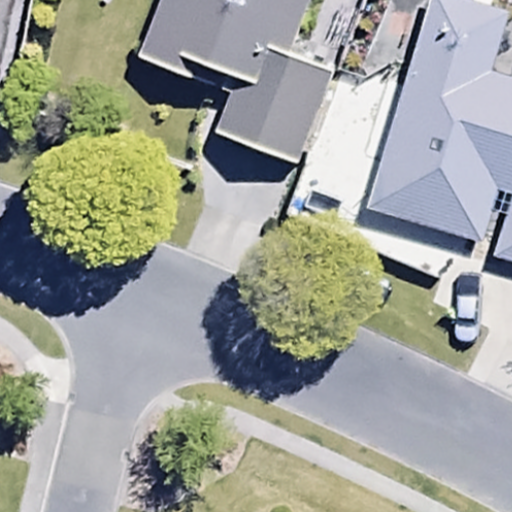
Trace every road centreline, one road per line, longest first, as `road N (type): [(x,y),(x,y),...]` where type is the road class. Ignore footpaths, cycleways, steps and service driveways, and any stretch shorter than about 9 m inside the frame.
road 1 (residential): [(511,441),(139,281)]
road 2 (residential): [(139,281),(75,511)]
road 3 (residential): [(139,281),(0,239)]
